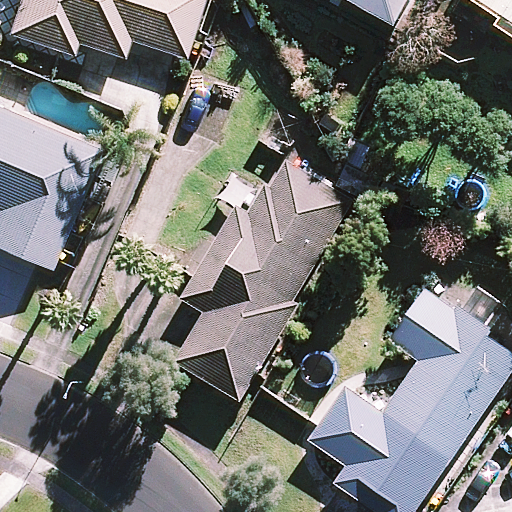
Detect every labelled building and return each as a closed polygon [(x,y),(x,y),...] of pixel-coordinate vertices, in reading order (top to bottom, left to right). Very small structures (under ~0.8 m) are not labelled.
[(203,0),(18,0),(8,33),(72,54),(76,42),(121,56),(127,39),(185,57),(203,0)] [(345,0),(398,28),(412,0),(345,0)] [(511,0),(469,0),(464,8),(511,37),(511,0)] [(0,246),(47,267),(98,152),(0,108),(0,246)] [(355,205),(281,159),(244,219),(233,213),(180,298),(208,316),(178,364),(240,402),(306,295),(301,292),(355,205)] [(417,511),(511,373),(511,346),(428,290),(392,342),(421,362),(378,426),(394,437),(364,482),(407,511),(417,511)]
